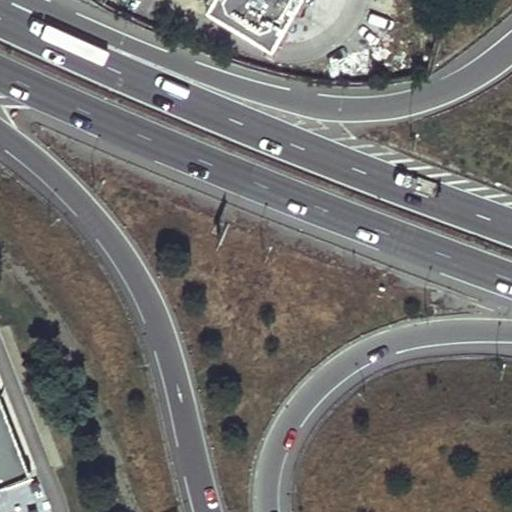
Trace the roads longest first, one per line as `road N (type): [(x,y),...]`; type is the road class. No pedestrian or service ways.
road 1 (motorway): [(0,69),(317,210),(511,281)]
road 2 (motorway): [(511,225),(280,141),(0,19)]
road 3 (motorway): [(511,50),(496,66),(415,105),(320,109),(215,80),(39,11),(0,6)]
road 4 (motorway): [(0,131),(68,189),(148,297),(207,511)]
road 5 (motorway): [(270,511),(272,458),(285,429),(335,372),(379,345),(511,329)]
